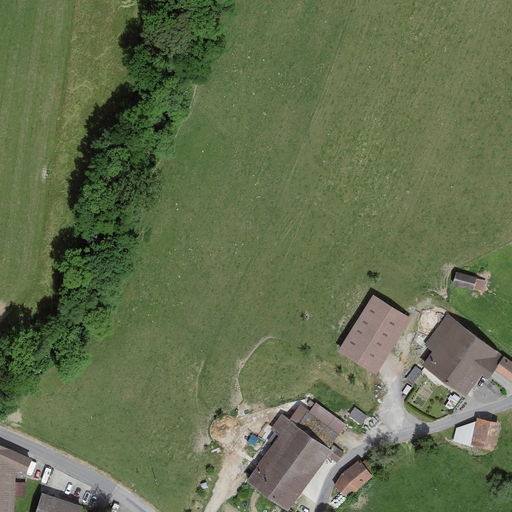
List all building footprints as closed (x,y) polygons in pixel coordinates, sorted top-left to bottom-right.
[(483,290),(486,277),(458,270),(455,283),(483,290)] [(412,319),(373,296),(339,352),(378,375),(412,319)] [(448,315),(426,346),(434,352),(424,367),(466,397),(482,376),(488,381),(496,371),(505,358),(506,357),(448,315)] [(511,362),(505,358),(496,371),(511,381),(511,362)] [(414,383),(423,370),(416,364),(406,377),(414,383)] [(281,415),(270,430),(280,437),(247,481),(288,511),(332,452),(281,415)] [(501,425),(478,420),(472,448),(495,452),(501,425)] [(0,446),(0,511),(14,511),(16,470),(26,474),(32,461),(0,446)] [(341,474),(334,487),(350,502),(360,490),(373,478),(358,462),(341,474)] [(82,511),(84,507),(41,493),(35,511),(82,511)]
